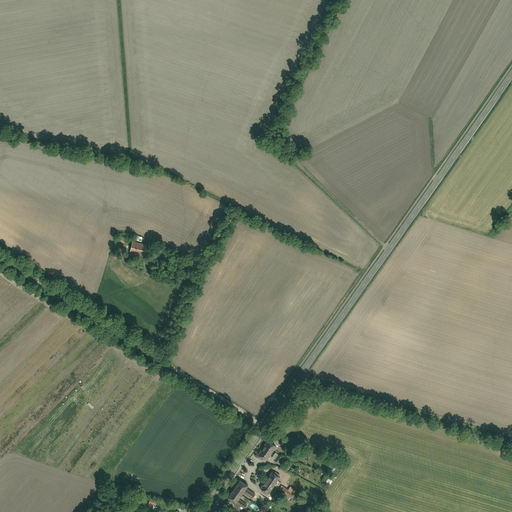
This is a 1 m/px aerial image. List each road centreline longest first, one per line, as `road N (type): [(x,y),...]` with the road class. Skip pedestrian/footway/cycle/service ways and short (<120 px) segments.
road 1 (tertiary): [(206,511),(511,74)]
road 2 (track): [(261,428),(0,260)]
